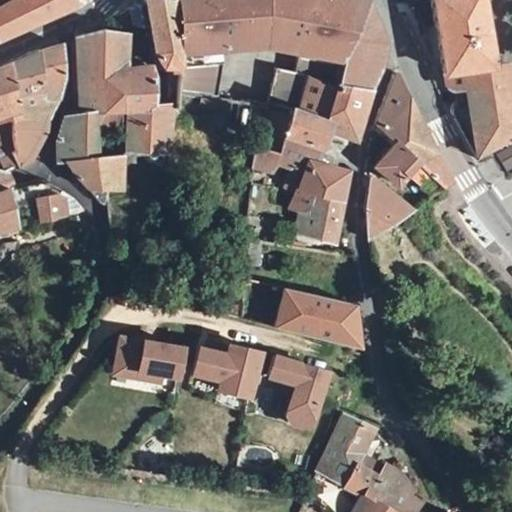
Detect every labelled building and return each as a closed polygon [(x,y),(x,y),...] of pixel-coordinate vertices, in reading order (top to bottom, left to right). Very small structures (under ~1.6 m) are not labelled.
[(0,0),(0,33),(20,25),(67,4),(72,0),(0,0)] [(135,4),(128,9),(131,26),(135,26),(139,26),(146,23),(151,50),(161,64),(176,64),(174,50),(168,0),(141,0),(142,2),(135,4)] [(176,92),(209,97),(216,65),(214,47),(230,45),(257,43),(292,50),(288,73),(269,69),(264,109),(286,113),(296,116),(297,114),(297,113),(298,96),(302,77),(337,76),(340,62),(341,59),(344,48),(350,34),(363,3),(344,0),(168,0),(174,50),(176,64),(176,92)] [(447,107),(477,163),(492,152),(503,145),(489,60),(482,22),(487,20),(485,13),(480,13),(477,0),(428,0),(444,85),(446,86),(447,87),(456,85),(458,98),(456,100),(452,101),(449,103),(447,105),(447,107)] [(340,62),(337,76),(336,80),(368,86),(368,85),(379,55),(381,42),(364,4),(363,3),(350,34),(344,48),(341,59),(340,62)] [(73,41),(79,109),(79,112),(90,111),(122,111),(123,68),(124,68),(124,34),(106,32),(103,28),(74,36),(73,41)] [(40,104),(42,103),(56,98),(61,78),(58,46),(35,51),(39,90),(40,104)] [(12,103),(39,90),(35,51),(20,56),(5,61),(12,103)] [(511,138),(511,111),(508,88),(503,58),(489,60),(503,145),(511,138)] [(12,103),(5,61),(0,63),(0,164),(2,170),(5,171),(16,166),(11,135),(5,107),(12,103)] [(146,64),(124,68),(123,68),(122,111),(127,112),(124,150),(137,152),(142,153),(168,151),(172,115),(173,103),(154,104),(153,75),(146,64)] [(442,191),(451,185),(433,154),(418,124),(395,72),(393,72),(374,120),(394,139),(395,137),(416,162),(427,174),(442,191)] [(336,80),(337,76),(302,77),(298,96),(297,113),(327,121),(325,130),(353,138),(368,86),(336,80)] [(11,135),(45,121),(42,103),(40,104),(39,90),(12,103),(5,107),(11,135)] [(56,104),(56,98),(42,103),(45,121),(56,104)] [(229,104),(198,99),(197,106),(228,111),(229,104)] [(62,161),(96,158),(92,130),(90,111),(79,112),(79,109),(66,111),(66,115),(62,117),(54,146),(56,163),(65,163),(62,161)] [(122,111),(90,111),(92,130),(121,128),(122,111)] [(311,144),(312,145),(319,146),(325,130),(327,121),(297,113),(297,114),(296,116),(286,113),(285,119),(281,135),(311,144)] [(263,141),(250,149),(275,154),(281,135),(285,119),(266,115),(263,141)] [(45,128),(45,121),(11,135),(16,166),(28,162),(33,153),(43,137),(45,128)] [(276,161),(282,163),(301,171),(306,160),(312,145),(311,144),(281,135),(275,154),(250,149),(249,178),(254,178),(256,169),(270,172),(276,161)] [(395,137),(394,139),(390,143),(374,163),(396,183),(416,162),(395,137)] [(511,138),(503,145),(492,152),(509,178),(511,176),(511,138)] [(87,189),(104,191),(122,191),(121,164),(121,155),(120,155),(96,158),(62,161),(65,163),(87,189)] [(301,171),(295,187),(290,199),(287,209),(293,212),(304,212),(311,192),(338,199),(344,169),(306,160),(301,171)] [(0,231),(16,227),(4,188),(10,186),(5,171),(2,170),(0,169),(0,231)] [(399,203),(368,177),(365,198),(363,206),(366,240),(407,211),(399,203)] [(290,199),(295,187),(276,181),(275,194),(290,199)] [(293,212),(290,234),(331,242),(335,219),(338,199),(311,192),(304,212),(293,212)] [(65,218),(64,214),(58,193),(44,196),(46,223),(65,218)] [(255,267),(257,242),(244,241),(242,265),(242,266),(255,267)] [(346,299),(280,289),(274,330),(351,347),(346,299)] [(179,349),(117,339),(112,369),(159,376),(174,379),(179,349)] [(223,356),(196,349),(190,375),(218,381),(216,391),(245,398),(252,365),(255,353),(226,346),(223,356)] [(322,372),(271,358),(266,377),(277,380),(293,385),(288,401),(284,416),(288,424),(301,428),(309,423),(322,372)] [(159,376),(112,369),(111,376),(158,383),(159,376)] [(293,385),(277,380),(288,401),(293,385)] [(358,455),(372,429),(340,415),(314,473),(316,473),(362,495),(368,474),(367,473),(353,466),(358,455)] [(374,464),(358,455),(353,466),(367,473),(368,474),(374,464)] [(393,470),(380,462),(378,466),(373,476),(368,474),(362,495),(353,511),(411,511),(420,501),(408,496),(411,490),(400,477),(393,470)] [(373,476),(378,466),(374,464),(368,474),(373,476)]
